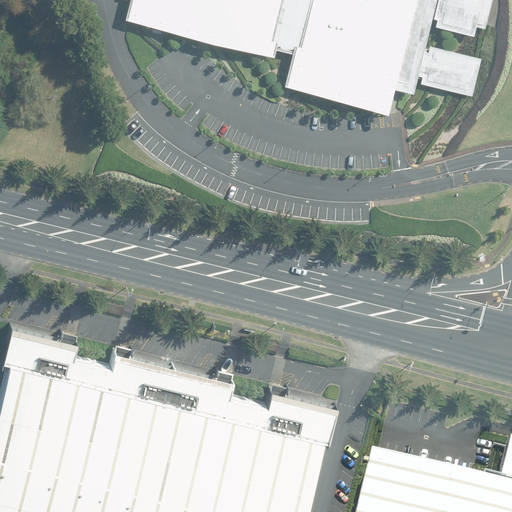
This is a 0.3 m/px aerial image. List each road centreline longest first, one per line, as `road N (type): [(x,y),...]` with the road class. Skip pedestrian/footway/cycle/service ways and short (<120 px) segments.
road 1 (primary): [(354,306),(0,216)]
road 2 (primary): [(354,306),(474,284),(511,267)]
road 3 (primary): [(510,344),(354,306)]
